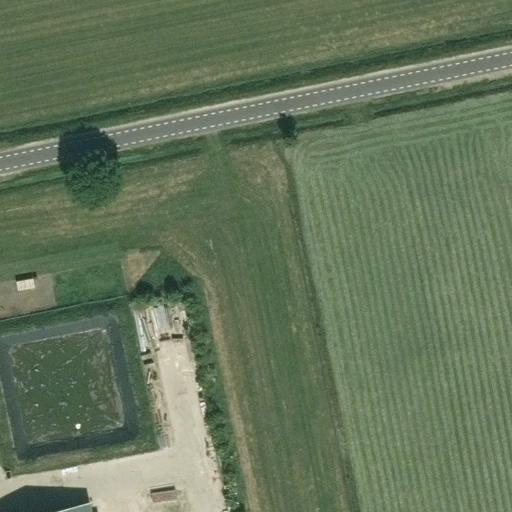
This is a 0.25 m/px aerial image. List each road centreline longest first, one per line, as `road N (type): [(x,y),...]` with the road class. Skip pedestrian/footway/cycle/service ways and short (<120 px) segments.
road 1 (track): [(0,207),(511,100)]
road 2 (tertiary): [(0,166),(511,60)]
